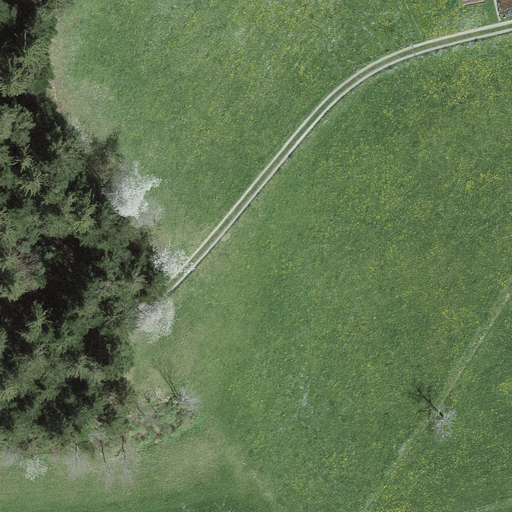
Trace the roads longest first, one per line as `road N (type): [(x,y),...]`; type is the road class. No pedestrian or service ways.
road 1 (track): [(511,27),(392,59),(342,88),(162,294)]
road 2 (track): [(370,511),(511,294)]
road 3 (track): [(0,324),(82,340),(123,327),(162,294)]
